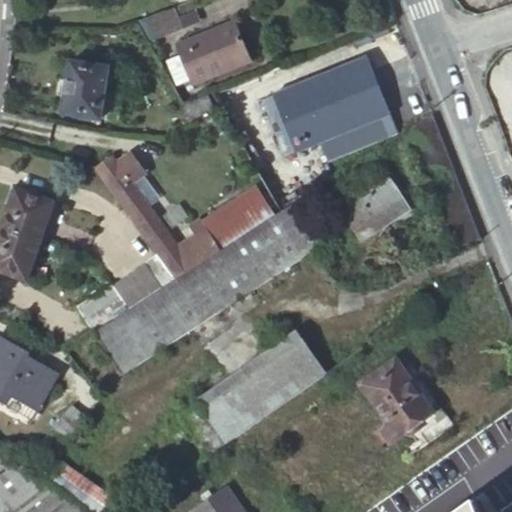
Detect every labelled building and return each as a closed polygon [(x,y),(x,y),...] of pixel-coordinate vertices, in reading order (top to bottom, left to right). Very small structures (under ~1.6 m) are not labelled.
[(182,31),(174,8),(144,20),(153,42),(182,31)] [(144,20),(134,23),(147,45),(153,42),(144,20)] [(175,47),(178,57),(188,82),(190,87),(248,64),(233,24),(175,47)] [(365,56),(260,100),(284,157),(317,143),(325,162),(395,132),(388,114),(365,56)] [(188,82),(178,57),(165,62),(174,87),(188,82)] [(71,62),(62,115),(101,121),(109,69),(71,62)] [(511,65),(497,70),(510,114),(511,113),(511,65)] [(478,242),(429,114),(404,130),(451,253),(478,242)] [(109,159),(94,170),(157,257),(175,282),(191,271),(173,246),(130,187),(145,175),(130,154),(115,166),(109,159)] [(388,177),(341,209),(362,240),(381,228),(378,223),(407,204),(388,177)] [(10,204),(0,229),(40,243),(55,204),(13,187),(7,203),(10,204)] [(270,218),(252,191),(193,231),(212,257),(270,218)] [(212,257),(191,271),(175,282),(162,290),(129,312),(94,335),(122,379),(314,251),(324,245),(295,202),(279,213),(270,218),(212,257)] [(40,243),(0,229),(0,272),(25,283),(40,243)] [(175,282),(157,257),(145,267),(162,290),(175,282)] [(129,312),(162,290),(145,267),(114,288),(129,312)] [(114,288),(112,286),(77,309),(94,335),(129,312),(114,288)] [(0,346),(0,400),(4,403),(7,397),(32,412),(53,378),(22,360),(26,354),(13,346),(9,352),(0,346)] [(226,447),(309,390),(280,350),(198,406),(199,407),(226,447)] [(394,363),(359,387),(385,425),(377,431),(388,446),(430,417),(418,398),(394,363)] [(430,417),(388,446),(398,462),(441,433),(450,427),(426,392),(418,398),(430,417)] [(207,461),(226,447),(199,407),(179,420),(207,461)] [(82,511),(36,479),(0,452),(0,511),(82,511)] [(241,511),(226,489),(192,511),(241,511)] [(478,511),(474,500),(456,511),(478,511)]
